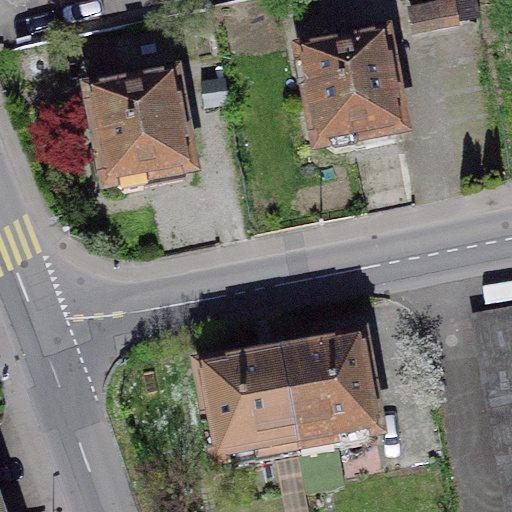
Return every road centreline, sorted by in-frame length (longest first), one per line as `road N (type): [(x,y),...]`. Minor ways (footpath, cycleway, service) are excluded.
road 1 (residential): [(511,238),(38,331)]
road 2 (unknown): [(440,252),(483,511)]
road 3 (unknown): [(200,56),(252,289)]
road 4 (tertiary): [(38,331),(98,511)]
